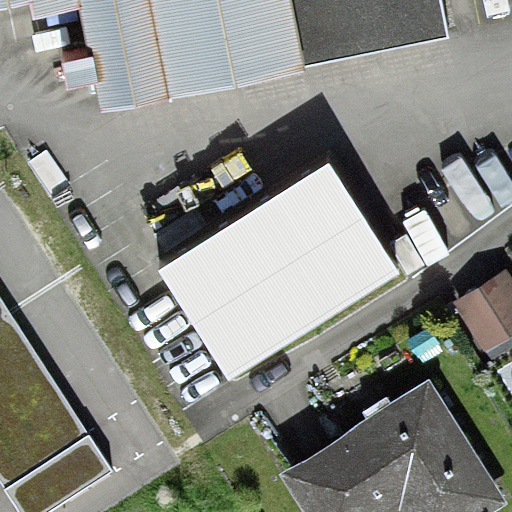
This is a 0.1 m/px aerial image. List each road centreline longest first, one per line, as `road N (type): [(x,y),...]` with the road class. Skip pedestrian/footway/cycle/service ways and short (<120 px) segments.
road 1 (unknown): [(511,60),(182,134),(122,137),(0,86)]
road 2 (unknown): [(511,230),(201,421)]
